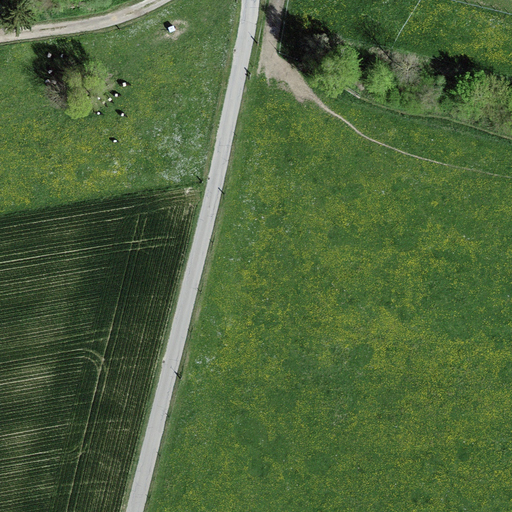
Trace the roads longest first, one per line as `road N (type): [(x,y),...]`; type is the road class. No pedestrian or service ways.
road 1 (unclassified): [(129,511),(238,83),(250,0)]
road 2 (track): [(0,34),(93,23),(158,0)]
